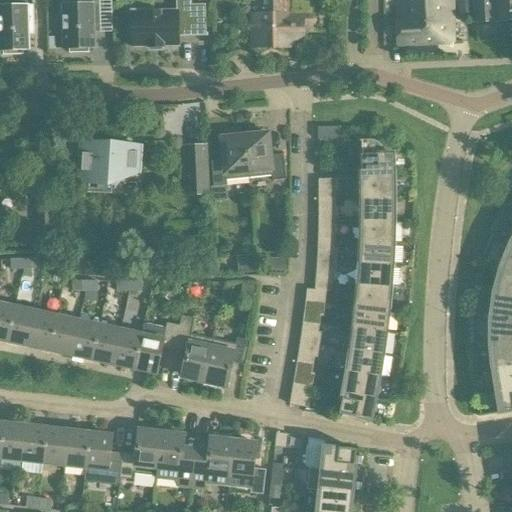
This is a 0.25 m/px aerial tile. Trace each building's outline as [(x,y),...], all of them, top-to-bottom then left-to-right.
[(7,0),(8,7),(0,7),(0,51),(3,51),(3,55),(22,55),(22,50),(28,50),(27,32),(33,32),(33,6),(27,6),(26,0),(7,0)] [(131,11),(131,17),(128,21),(129,31),(132,35),(132,47),(178,46),(178,33),(192,33),(191,0),(175,0),(176,14),(152,14),(152,10),(131,11)] [(310,0),(250,0),(251,48),(290,48),(290,45),(303,45),(303,28),(311,28),(311,13),(310,13),(310,0)] [(451,0),(397,0),(398,22),(395,22),(396,44),(453,41),(451,0)] [(511,0),(475,0),(477,23),(497,21),(497,22),(511,20),(511,0)] [(471,15),(471,1),(459,1),(459,15),(471,15)] [(99,4),(63,5),(64,49),(69,49),(69,53),(88,53),(88,49),(94,48),(93,30),(99,30),(99,4)] [(318,139),(340,139),(340,127),(318,127),(318,139)] [(260,130),(244,132),(249,178),(272,176),(272,181),(285,180),(283,155),(270,156),(268,135),(270,135),(270,134),(260,135),(260,130)] [(249,178),(244,132),(229,133),(229,138),(220,139),(220,140),(222,140),(224,161),(211,162),(213,187),(227,186),(226,181),(249,178)] [(361,178),(394,177),(393,154),(383,154),(383,152),(382,150),(382,148),(381,146),(379,145),(378,143),(376,142),(374,141),(372,141),(371,141),(360,141),(360,142),(361,142),(362,155),(360,155),(361,178)] [(78,142),(75,185),(77,185),(77,182),(88,183),(87,193),(111,195),(113,172),(138,173),(139,147),(78,142)] [(184,147),(185,180),(186,197),(208,196),(206,146),(184,147)] [(394,177),(361,178),(361,186),(360,186),(361,199),(394,199),(394,177)] [(35,186),(38,246),(54,245),(52,185),(35,186)] [(319,200),(335,199),(335,191),(319,191),(319,200)] [(335,208),(335,199),(319,200),(319,208),(335,208)] [(394,221),(394,199),(361,199),(361,212),(362,212),(361,221),(394,221)] [(360,229),(360,242),(393,244),(394,221),(361,221),(361,229),(360,229)] [(318,232),(318,241),(334,242),(335,233),(318,232)] [(334,242),(318,241),(318,249),(334,250),(334,242)] [(393,244),(360,242),(359,256),(360,256),(360,264),(392,266),(393,244)] [(501,266),(500,269),(511,272),(511,246),(509,245),(508,248),(501,266)] [(45,265),(55,264),(55,251),(45,252),(45,265)] [(255,257),(239,259),(241,275),(257,274),(255,257)] [(23,269),(23,259),(10,260),(11,270),(23,269)] [(35,259),(23,259),(23,269),(36,269),(35,259)] [(286,260),(279,259),(275,263),(275,273),(285,273),(286,273),(286,260)] [(392,266),(360,264),(359,273),(358,273),(357,286),(391,288),(392,266)] [(494,291),(493,294),(511,297),(511,272),(500,269),(499,272),(494,291)] [(316,282),(332,283),(332,275),(316,274),(316,282)] [(85,292),(85,282),(72,281),(72,292),(85,292)] [(85,282),(85,292),(97,292),(97,282),(85,282)] [(129,292),(129,282),(116,282),(116,292),(129,292)] [(129,282),(129,292),(141,292),(141,282),(129,282)] [(332,283),(316,282),(315,291),(331,292),(332,283)] [(240,297),(253,298),(254,285),(241,284),(240,297)] [(391,288),(357,286),(356,299),(357,299),(356,307),(389,311),(391,288)] [(511,297),(493,294),(493,297),(490,316),(490,319),(511,320),(511,297)] [(0,305),(0,339),(8,342),(15,308),(0,305)] [(355,316),(353,329),(386,333),(389,311),(356,307),(355,316)] [(36,313),(15,308),(8,342),(29,346),(36,313)] [(57,317),(36,313),(29,346),(50,351),(57,317)] [(304,314),(303,322),(319,324),(320,316),(304,314)] [(57,317),(50,351),(71,355),(78,322),(57,317)] [(179,326),(174,350),(186,353),(181,376),(180,376),(180,377),(204,382),(213,339),(191,334),(194,319),(181,317),(180,326),(179,326)] [(511,320),(490,319),(489,322),(489,342),(489,345),(511,343),(511,320)] [(78,322),(71,355),(92,360),(99,327),(78,322)] [(319,324),(303,322),(302,331),(318,333),(319,324)] [(141,336),(134,369),(158,374),(158,372),(156,372),(162,348),(174,350),(179,326),(167,323),(165,329),(144,325),(142,336),(141,336)] [(120,331),(99,327),(92,360),(113,364),(120,331)] [(352,342),(351,350),(383,355),(386,333),(353,329),(351,342),(352,342)] [(120,331),(113,364),(134,369),(141,336),(120,331)] [(236,344),(213,339),(204,382),(228,387),(228,386),(227,386),(232,363),(244,366),(250,341),(237,338),(236,344)] [(511,343),(489,345),(489,348),(491,367),(492,370),(511,366),(511,343)] [(349,358),(347,371),(379,377),(383,355),(351,350),(350,359),(349,358)] [(298,354),(297,363),(313,366),(314,357),(298,354)] [(313,366),(297,363),(295,371),(311,374),(313,366)] [(511,366),(492,370),(495,392),(511,388),(511,366)] [(379,377),(347,371),(344,384),(345,385),(344,393),(375,399),(379,377)] [(511,388),(495,392),(499,414),(511,411),(511,388)] [(375,399),(344,393),(339,415),(356,419),(356,418),(371,421),(375,399)] [(306,407),(307,399),(291,396),(290,405),(306,407)] [(26,427),(5,424),(1,458),(22,460),(26,427)] [(26,427),(22,460),(43,463),(47,429),(26,427)] [(47,429),(43,463),(64,465),(68,431),(47,429)] [(135,455),(123,454),(120,479),(133,480),(133,474),(156,477),(161,433),(137,430),(136,432),(138,432),(135,455)] [(90,434),(68,431),(64,465),(86,468),(90,434)] [(161,433),(156,477),(179,479),(178,486),(191,487),(196,449),(183,448),(184,437),(186,437),(186,436),(161,433)] [(287,449),(288,434),(276,433),(274,448),(287,449)] [(90,434),(86,468),(87,468),(86,475),(120,479),(123,454),(110,452),(112,438),(113,438),(113,437),(90,434)] [(196,449),(191,487),(204,489),(205,482),(228,485),(233,441),(208,439),(208,440),(209,440),(208,451),(196,449)] [(257,444),(233,441),(228,485),(251,488),(250,494),(263,495),(266,470),(253,469),(256,445),(257,445),(257,444)] [(323,447),(321,469),(352,472),(353,466),(354,466),(356,450),(339,448),(339,449),(323,447)] [(321,469),(319,491),(352,494),(353,481),(351,481),(352,472),(321,469)] [(272,473),(270,486),(280,487),(282,474),(272,473)] [(280,487),(270,486),(269,498),(279,499),(280,487)] [(352,494),(319,491),(316,511),(347,511),(348,507),(350,507),(352,494)] [(9,496),(0,494),(0,504),(8,506),(9,496)] [(38,509),(39,499),(27,498),(26,508),(38,509)] [(39,499),(38,509),(51,511),(52,501),(39,499)] [(72,503),(71,511),(81,511),(82,505),(72,503)]
